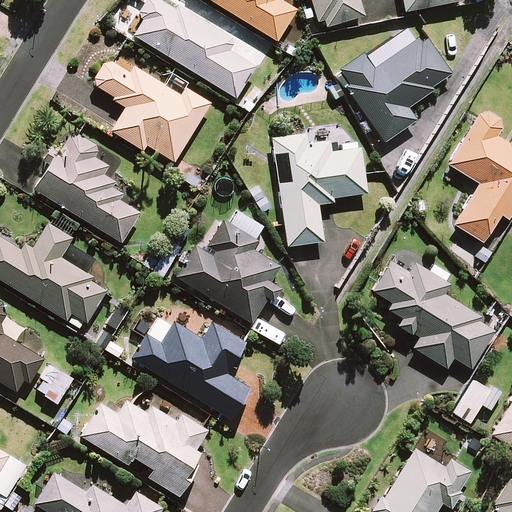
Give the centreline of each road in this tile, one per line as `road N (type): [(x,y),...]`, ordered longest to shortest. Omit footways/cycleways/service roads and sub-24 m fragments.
road 1 (residential): [(244,511),(270,471),(341,403)]
road 2 (residential): [(0,108),(67,0)]
